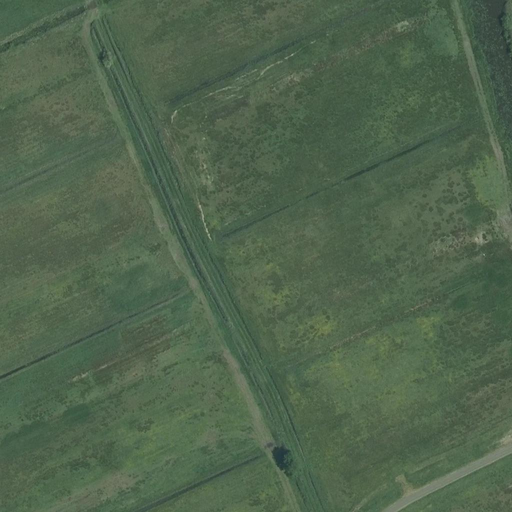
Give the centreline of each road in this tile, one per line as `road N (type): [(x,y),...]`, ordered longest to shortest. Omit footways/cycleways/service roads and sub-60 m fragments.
road 1 (track): [(316,511),(92,0)]
road 2 (unclassified): [(388,511),(511,447)]
